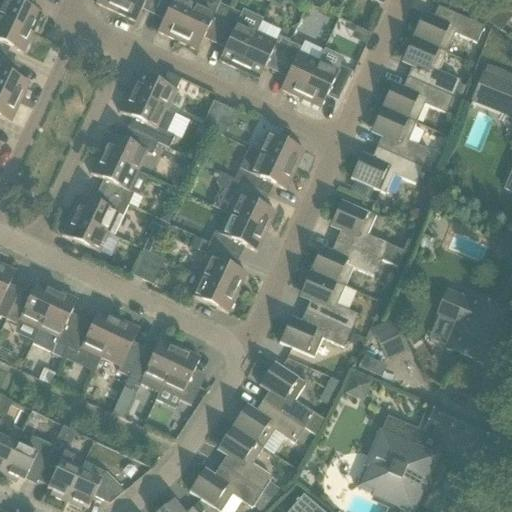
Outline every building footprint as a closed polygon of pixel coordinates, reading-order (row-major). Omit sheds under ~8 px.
[(41,16),(24,8),(27,0),(2,0),(0,5),(0,20),(32,36),(41,16)] [(115,15),(121,0),(97,0),(95,6),(115,15)] [(143,7),(154,12),(159,0),(121,0),(115,15),(135,24),(143,7)] [(176,44),(194,6),(181,0),(159,0),(154,12),(165,17),(156,34),(176,44)] [(215,41),(227,16),(216,10),(219,2),(214,0),(197,0),(194,6),(176,44),(196,53),(205,36),(215,41)] [(511,18),(490,2),(478,17),(499,33),(511,18)] [(476,46),(483,29),(456,17),(438,9),(433,19),(423,14),(412,40),(446,55),(454,36),(476,46)] [(238,73),(256,35),(261,24),(262,22),(243,13),(239,21),(227,16),(215,41),(226,46),(218,63),(238,73)] [(22,56),(32,36),(0,20),(0,58),(5,48),(22,56)] [(266,65),(277,70),(289,45),(277,39),(275,44),(256,35),(238,73),(258,82),(266,65)] [(403,60),(401,66),(411,70),(406,80),(453,100),(458,86),(460,83),(438,73),(446,55),(412,40),(403,60)] [(300,102),(317,64),(298,55),(301,50),(289,45),(277,70),(288,75),(279,92),(300,102)] [(0,58),(0,96),(19,105),(29,85),(11,77),(16,66),(0,58)] [(339,99),(351,74),(339,68),(336,73),(317,64),(300,102),(320,111),(328,94),(339,99)] [(511,84),(510,84),(484,73),(472,103),(511,119),(511,84)] [(162,86),(137,75),(128,95),(166,113),(180,82),(166,76),(162,86)] [(390,91),(381,110),(416,125),(424,107),(445,116),(449,109),(453,100),(406,80),(402,89),(392,85),(390,91)] [(174,117),(166,113),(128,95),(118,115),(136,123),(131,134),(156,146),(168,151),(174,139),(166,135),(174,117)] [(0,120),(10,125),(19,105),(0,96),(0,120)] [(211,134),(223,109),(212,104),(201,129),(211,134)] [(234,114),(223,109),(211,134),(222,139),(234,114)] [(372,130),(370,136),(380,140),(376,150),(422,170),(429,153),(417,148),(407,144),(413,130),(416,125),(381,110),(372,130)] [(151,158),(156,146),(131,134),(126,145),(108,136),(99,157),(137,174),(146,155),(151,158)] [(266,135),(258,153),(257,155),(294,173),(304,153),(266,135)] [(414,187),(422,170),(376,150),(372,159),(361,155),(350,181),(368,189),(384,197),(393,177),(414,187)] [(294,173),(257,155),(248,151),(233,182),(237,184),(263,196),(268,185),(285,193),(294,173)] [(137,198),(146,178),(137,174),(99,157),(90,177),(107,185),(102,195),(127,207),(132,195),(137,198)] [(258,206),(263,196),(237,184),(233,182),(220,176),(216,183),(220,190),(236,198),(228,217),(266,235),(275,215),(258,206)] [(126,208),(127,208),(128,208),(102,195),(97,206),(80,198),(70,218),(108,236),(113,238),(126,208)] [(339,234),(335,244),(381,264),(381,263),(397,270),(404,254),(388,247),(366,238),(375,219),(359,211),(340,203),(332,224),(329,230),(339,234)] [(428,215),(423,251),(438,253),(443,217),(428,215)] [(256,255),(266,235),(228,217),(219,236),(214,234),(208,245),(234,257),(239,247),(256,255)] [(98,256),(108,236),(70,218),(61,238),(85,250),(98,256)] [(374,280),(381,264),(335,244),(331,253),(321,249),(309,274),(344,290),(352,271),(374,280)] [(229,268),(234,257),(208,245),(203,257),(208,260),(199,279),(237,296),(246,276),(229,268)] [(141,283),(153,257),(143,252),(131,278),(141,283)] [(152,288),(161,269),(164,262),(153,257),(141,283),(152,288)] [(15,274),(0,267),(0,319),(5,322),(17,296),(6,291),(15,274)] [(344,290),(309,274),(298,300),(309,304),(304,314),(350,334),(357,317),(336,308),(344,290)] [(227,316),(237,296),(199,279),(189,299),(227,316)] [(38,331),(56,294),(36,284),(28,301),(17,296),(5,322),(17,327),(19,322),(38,331)] [(506,313),(487,305),(473,298),(471,303),(448,293),(438,316),(458,324),(446,350),(465,358),(483,366),(506,313)] [(79,325),(68,320),(76,303),(56,294),(38,331),(57,340),(51,354),(62,360),(67,351),(79,325)] [(79,325),(67,351),(78,356),(81,351),(100,360),(118,322),(97,313),(89,330),(79,325)] [(343,351),(350,334),(304,314),(300,323),(290,319),(279,345),(297,353),(313,361),(321,341),(343,351)] [(371,331),(386,363),(408,352),(393,320),(371,331)] [(128,380),(140,354),(130,349),(138,332),(118,322),(100,360),(119,369),(116,374),(128,380)] [(161,389),(179,351),(159,342),(151,359),(140,354),(128,380),(123,390),(135,395),(139,387),(158,396),(161,389)] [(199,361),(179,351),(161,389),(180,398),(178,403),(190,409),(202,383),(191,378),(199,361)] [(365,356),(359,368),(384,379),(389,367),(365,356)] [(262,384),(258,389),(268,395),(262,404),(303,432),(316,440),(326,424),(313,416),(294,403),(305,386),(291,376),(281,370),(274,365),(262,384)] [(352,377),(345,395),(360,402),(364,400),(371,385),(352,377)] [(295,443),(303,432),(262,404),(256,413),(247,406),(231,430),(262,451),(273,434),(293,447),(295,443)] [(424,434),(405,426),(387,418),(380,434),(379,433),(363,469),(365,470),(356,490),(371,496),(371,498),(403,511),(413,511),(422,493),(418,491),(423,480),(427,482),(437,458),(417,450),(424,434)] [(0,477),(0,478),(15,447),(5,443),(9,434),(0,429),(0,425),(1,424),(0,423),(0,477)] [(271,480),(251,467),(262,451),(231,430),(216,453),(225,459),(219,468),(261,496),(271,480)] [(40,475),(51,453),(29,443),(25,452),(15,447),(0,478),(16,485),(18,482),(23,484),(28,473),(39,479),(41,475),(40,475)] [(65,504),(79,474),(69,469),(73,460),(52,450),(51,453),(40,475),(41,475),(51,480),(46,491),(51,494),(49,497),(65,504)] [(201,476),(189,495),(205,506),(206,506),(215,511),(236,511),(242,505),(251,511),(261,496),(219,468),(214,477),(204,470),(201,476)] [(124,494),(122,493),(104,475),(94,470),(90,479),(79,474),(65,504),(81,511),(82,508),(87,511),(93,499),(109,506),(124,494)] [(320,511),(303,497),(289,511),(320,511)]
